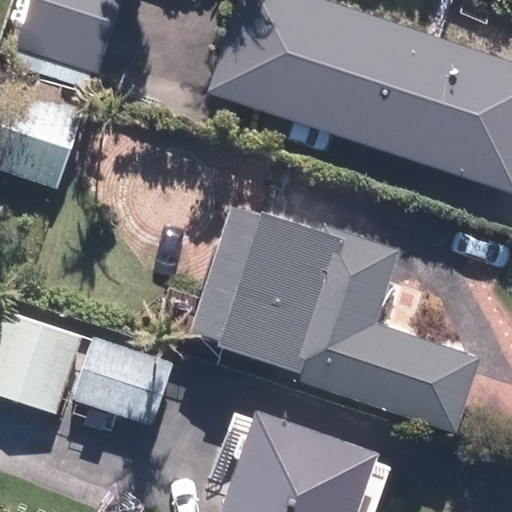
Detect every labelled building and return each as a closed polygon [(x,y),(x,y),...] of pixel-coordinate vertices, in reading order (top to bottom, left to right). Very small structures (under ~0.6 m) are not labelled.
[(101,68),(123,0),(33,0),(20,42),(101,68)] [(511,59),(332,0),(242,0),(213,88),(511,187),(511,59)] [(0,105),(0,169),(59,187),(84,105),(7,81),(0,105)] [(482,351),(376,317),(401,240),(327,216),(324,227),(238,199),(192,340),(457,426),(482,351)] [(80,333),(4,309),(0,322),(0,390),(56,409),(80,333)] [(177,362),(96,336),(77,397),(158,422),(177,362)] [(356,511),(379,447),(259,404),(220,511),(356,511)]
